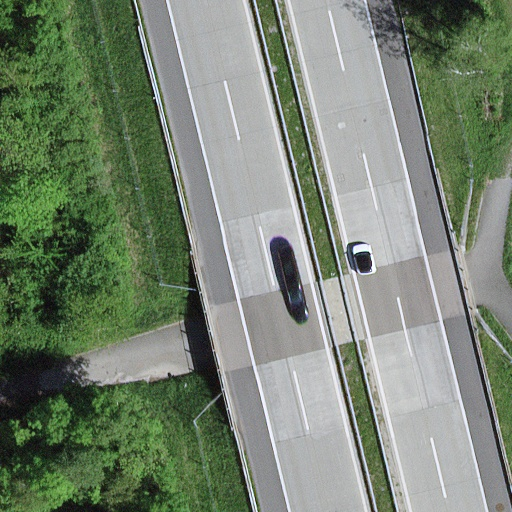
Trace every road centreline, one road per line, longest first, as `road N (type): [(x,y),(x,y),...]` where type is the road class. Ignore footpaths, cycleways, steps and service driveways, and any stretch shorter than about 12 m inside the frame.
road 1 (track): [(0,387),(483,274),(511,313)]
road 2 (motorway): [(207,0),(327,511)]
road 3 (motorway): [(451,511),(331,0)]
